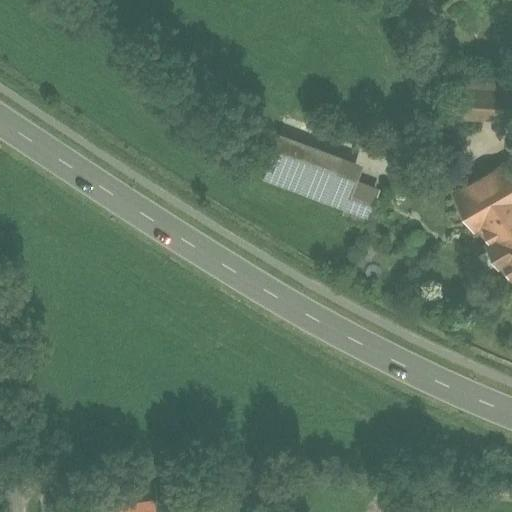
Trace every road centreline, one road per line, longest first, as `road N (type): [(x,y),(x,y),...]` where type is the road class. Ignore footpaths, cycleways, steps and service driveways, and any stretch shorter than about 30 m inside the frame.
road 1 (secondary): [(511,418),(372,353),(214,263),(0,124)]
road 2 (track): [(511,491),(160,480),(9,498)]
